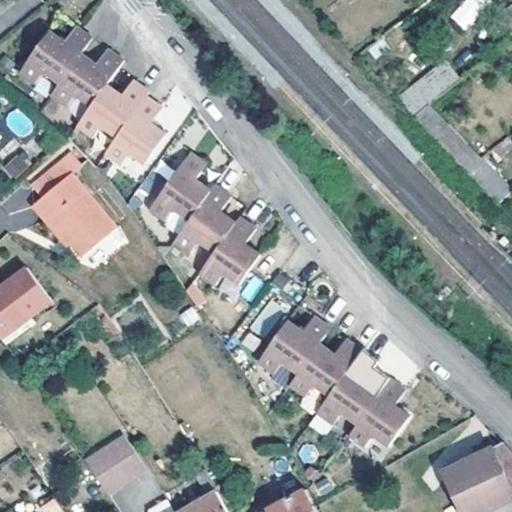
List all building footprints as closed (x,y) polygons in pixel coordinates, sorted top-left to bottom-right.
[(492,0),(463,0),(449,15),(465,30),(493,1),(492,0)] [(61,85),(83,54),(93,39),(85,33),(77,27),(67,42),(51,31),(22,74),(37,84),(44,73),(61,85)] [(83,54),(61,85),(53,96),(69,107),(77,96),(92,107),(108,85),(125,60),(117,55),(109,49),(98,64),(83,54)] [(412,114),(460,79),(445,59),(397,95),(412,114)] [(102,127),(118,139),(148,96),(151,92),(143,86),(135,80),(124,96),(108,85),(92,107),(79,126),(94,137),(102,127)] [(153,123),(164,108),(158,103),(148,96),(118,139),(108,154),(124,165),(131,155),(146,165),(168,135),(153,123)] [(16,180),(32,161),(19,151),(4,169),(16,180)] [(176,211),(191,221),(213,190),(198,180),(209,164),(193,153),(153,210),(168,221),(176,211)] [(45,201),(74,176),(75,175),(66,164),(35,190),(45,201)] [(72,237),(70,239),(83,253),(116,226),(74,176),(45,201),(38,206),(47,218),(53,213),(72,237)] [(215,254),(238,223),(222,212),(233,197),(216,185),(213,190),(191,221),(177,241),(193,253),(200,242),(215,254)] [(53,213),(47,218),(67,241),(70,239),(72,237),(53,213)] [(241,285),(262,254),(247,243),(257,229),(242,218),(238,223),(215,254),(203,274),(218,285),(226,275),(241,285)] [(0,335),(1,337),(27,318),(51,300),(29,272),(0,294),(0,335)] [(284,363),(300,375),(321,343),(332,328),(317,316),(305,332),(290,321),(261,363),(276,374),(284,363)] [(1,337),(6,344),(32,325),(27,318),(1,337)] [(315,385),(330,397),(350,371),(364,351),(348,340),(337,355),(321,343),(300,375),(292,385),(307,397),(315,385)] [(390,345),(376,362),(404,385),(418,368),(390,345)] [(344,414),(359,425),(392,379),(376,367),(365,383),(350,371),(330,397),(319,412),(335,425),(344,414)] [(407,390),(392,379),(359,425),(351,437),(367,448),(375,437),(390,447),(411,417),(397,405),(407,390)] [(127,438),(88,464),(108,494),(146,469),(127,438)] [(445,473),(463,511),(488,511),(511,500),(511,451),(504,442),(445,473)] [(229,511),(219,493),(186,511),(229,511)] [(317,511),(306,493),(269,511),(317,511)] [(81,511),(71,498),(60,505),(64,511),(81,511)] [(47,511),(64,511),(60,505),(55,499),(44,507),(47,511)]
